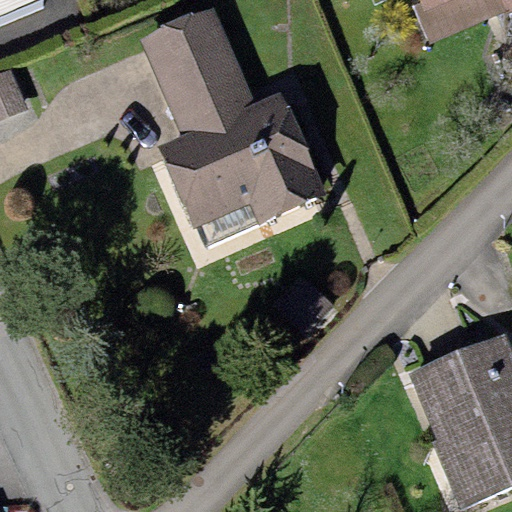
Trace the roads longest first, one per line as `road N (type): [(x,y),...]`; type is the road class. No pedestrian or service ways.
road 1 (residential): [(511,183),(192,511)]
road 2 (residential): [(0,359),(75,511)]
